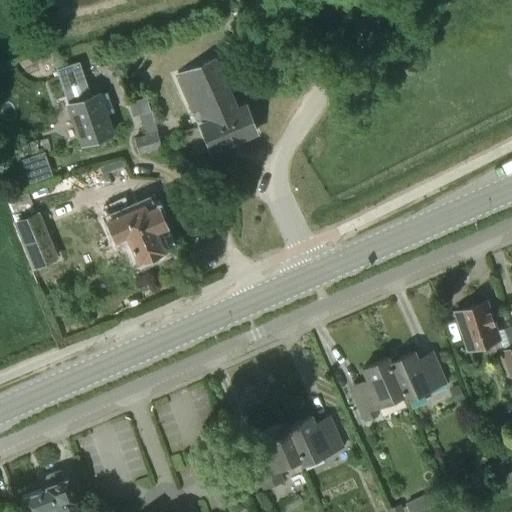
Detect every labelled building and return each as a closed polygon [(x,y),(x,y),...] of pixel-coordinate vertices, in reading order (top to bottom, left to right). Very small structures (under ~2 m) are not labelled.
[(216,57),(177,74),(197,122),(199,121),(212,152),(258,132),(245,103),(237,106),(216,57)] [(113,133),(99,92),(92,95),(81,62),(62,68),(73,101),(68,102),(82,143),(113,133)] [(151,110),(145,92),(128,97),(134,116),(144,113),(150,132),(159,129),(152,110),(151,110)] [(134,139),(139,154),(159,147),(154,133),(134,139)] [(129,238),(138,258),(166,247),(165,245),(173,241),(157,203),(148,206),(145,200),(130,207),(125,195),(103,205),(108,217),(115,235),(125,231),(128,238),(129,238)] [(38,213),(16,222),(34,266),(56,257),(38,213)] [(470,347),(498,338),(485,300),(457,310),(470,347)] [(511,374),(511,345),(501,349),(510,375),(511,374)] [(386,357),(403,395),(405,400),(446,382),(432,351),(417,358),(414,351),(390,361),(388,356),(386,357)] [(403,395),(386,357),(362,368),(369,383),(352,391),(365,420),(377,415),(374,408),(403,395)] [(283,422),(300,459),(302,464),(343,446),(330,416),(315,422),(311,415),(287,425),(285,421),(283,422)] [(300,459),(283,422),(259,432),(266,447),(249,455),(263,488),(282,480),(277,469),(300,459)] [(47,485),(39,488),(49,511),(80,511),(74,497),(76,497),(65,469),(59,467),(46,473),(44,477),(47,485)] [(49,511),(39,488),(20,497),(26,511),(49,511)] [(405,502),(409,511),(415,511),(424,508),(419,497),(405,502)] [(388,508),(389,511),(404,511),(400,503),(390,508),(388,508)]
